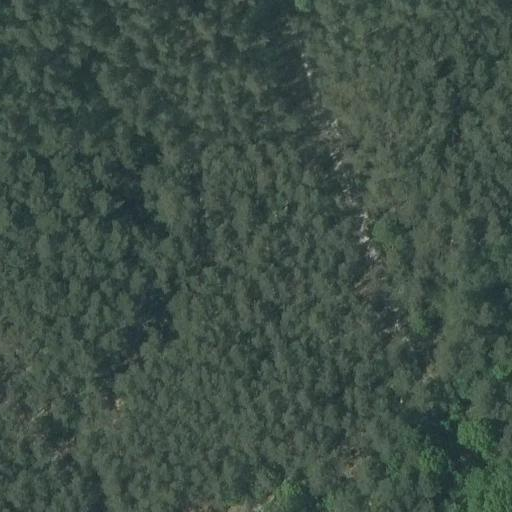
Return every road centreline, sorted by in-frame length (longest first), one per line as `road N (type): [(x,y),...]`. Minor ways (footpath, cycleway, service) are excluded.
road 1 (track): [(454,476),(277,0)]
road 2 (track): [(454,476),(431,470),(264,511)]
